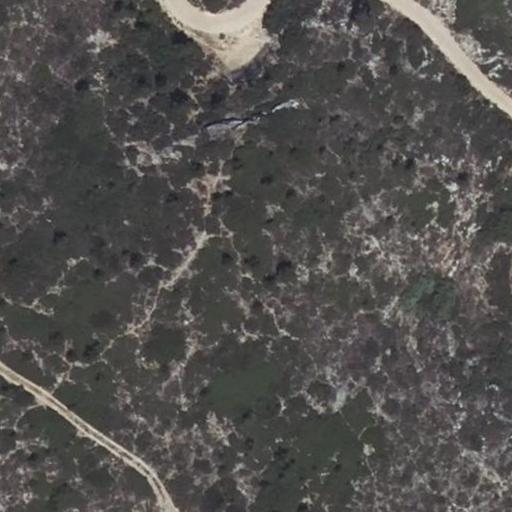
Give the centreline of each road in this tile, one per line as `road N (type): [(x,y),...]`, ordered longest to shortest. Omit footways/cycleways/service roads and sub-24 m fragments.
road 1 (track): [(164,504),(145,471),(38,386),(0,369)]
road 2 (track): [(397,0),(511,106)]
